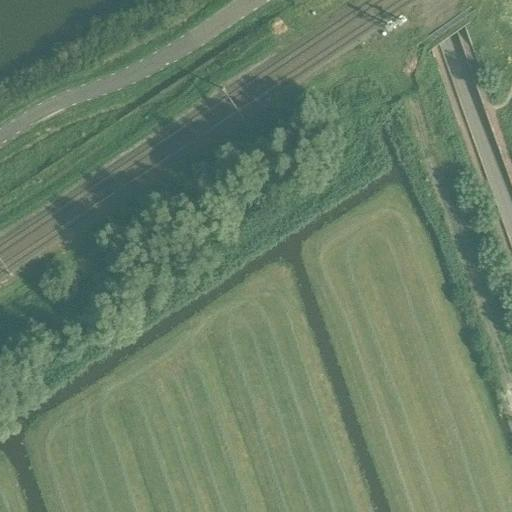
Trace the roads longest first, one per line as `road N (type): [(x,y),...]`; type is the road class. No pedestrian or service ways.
road 1 (tertiary): [(0,138),(43,110),(156,63),(256,0)]
road 2 (tertiary): [(511,214),(436,0)]
